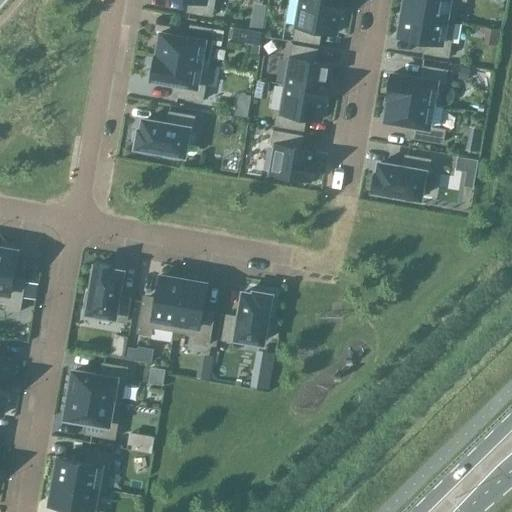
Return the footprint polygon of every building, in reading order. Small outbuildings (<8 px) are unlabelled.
[(189,0),(187,11),(212,16),(214,0),(189,0)] [(342,6),(309,0),(299,0),(295,26),(297,27),(294,39),(319,44),(321,31),(337,34),(340,17),(342,17),(343,11),(341,11),(342,6)] [(403,10),(403,12),(455,21),(458,0),(461,0),(466,1),(466,0),(405,0),(404,10),(403,10)] [(455,21),(403,12),(403,15),(400,36),(426,40),(424,53),(449,57),(455,21)] [(253,14),(251,26),(263,28),(265,16),(253,14)] [(157,55),(157,56),(209,65),(213,43),(221,45),(224,31),(190,25),(188,38),(161,33),(158,49),(159,49),(158,55),(157,55)] [(241,42),(243,28),(230,25),(228,39),(241,42)] [(290,57),(285,85),(327,92),(328,87),(330,87),(331,82),(329,81),(332,64),(316,62),(318,49),(293,45),(291,57),(290,57)] [(209,65),(157,56),(152,79),(180,84),(178,97),(203,101),(209,65)] [(448,70),(423,66),(421,78),(393,73),(389,97),(432,104),(436,82),(445,84),(448,70)] [(460,68),(459,78),(468,80),(470,70),(460,68)] [(246,116),(252,78),(237,76),(231,113),(246,116)] [(277,112),(275,125),(304,130),(306,118),(322,120),(325,103),(327,104),(328,98),(326,98),(327,92),(285,85),(280,112),(277,112)] [(429,126),(432,104),(389,97),(390,98),(386,120),(413,125),(410,137),(443,143),(445,129),(429,126)] [(140,130),(137,146),(164,151),(164,155),(179,158),(180,154),(184,155),(188,129),(192,130),(195,116),(170,112),(168,124),(144,120),(142,130),(140,130)] [(301,148),(303,136),(274,131),(272,144),(274,145),(270,173),(313,180),(317,158),(316,158),(317,151),(301,148)] [(406,155),(404,167),(380,163),(378,174),(376,173),(373,190),(400,195),(400,198),(415,201),(416,197),(420,198),(424,172),(428,173),(431,159),(406,155)] [(465,186),(473,187),(478,160),(470,158),(465,186)] [(0,300),(8,302),(7,309),(20,311),(26,279),(13,277),(18,251),(0,247),(0,300)] [(88,308),(88,312),(114,317),(114,320),(127,322),(131,298),(118,296),(123,272),(112,270),(113,268),(96,265),(91,292),(87,291),(84,308),(88,308)] [(175,331),(184,279),(181,279),(181,280),(161,276),(156,303),(143,300),(138,332),(151,335),(152,327),(175,331)] [(186,280),(184,279),(175,331),(197,335),(196,342),(209,345),(214,313),(202,310),(206,284),(186,280)] [(254,294),(244,293),(239,316),(227,314),(223,339),(237,342),(237,338),(263,343),(263,339),(267,340),(270,323),(266,322),(271,295),(254,292),(254,294)] [(111,355),(124,357),(128,337),(115,334),(111,355)] [(128,348),(127,358),(136,359),(138,349),(128,348)] [(0,385),(8,387),(9,382),(11,382),(12,376),(10,376),(13,359),(0,356),(0,385)] [(70,394),(121,403),(127,367),(103,363),(101,376),(74,371),(70,394)] [(200,366),(198,377),(209,379),(211,368),(200,366)] [(8,387),(0,385),(0,414),(4,415),(7,398),(8,398),(9,393),(8,392),(8,387)] [(115,438),(121,403),(70,394),(66,417),(93,422),(91,434),(115,438)] [(128,449),(151,453),(154,437),(131,433),(128,449)] [(55,478),(54,481),(106,490),(112,454),(88,450),(86,463),(55,457),(53,472),(57,472),(56,479),(55,478)] [(106,490),(54,481),(54,483),(55,483),(51,504),(78,508),(76,511),(101,511),(93,511),(97,489),(106,490)]
